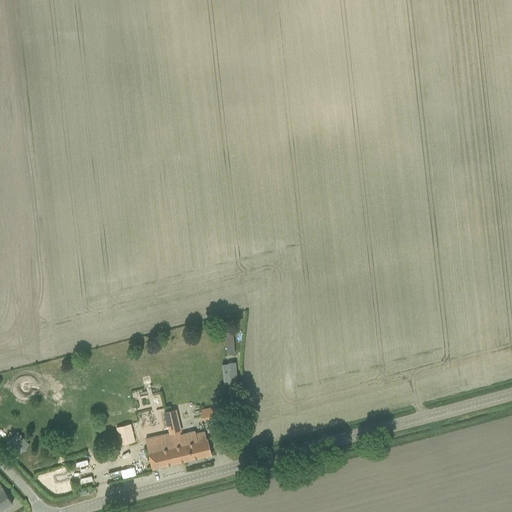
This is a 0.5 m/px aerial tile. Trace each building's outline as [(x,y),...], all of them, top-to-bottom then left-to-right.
[(233,332),(225,333),(227,355),(235,355),(233,332)] [(235,363),(228,363),(228,364),(230,385),(230,386),(238,385),(235,363)] [(221,407),(199,413),(200,420),(223,415),(221,407)] [(168,433),(145,439),(149,459),(152,468),(211,455),(208,445),(207,439),(206,439),(204,431),(195,434),(194,431),(179,435),(179,432),(181,432),(176,410),(164,413),(168,433)] [(135,441),(130,424),(116,427),(120,445),(135,441)] [(0,431),(0,437),(17,456),(29,445),(17,432),(12,436),(5,428),(0,431)] [(0,511),(12,503),(0,484),(0,511)]
